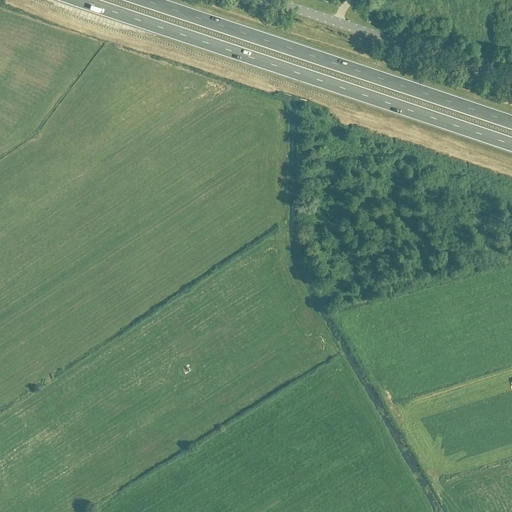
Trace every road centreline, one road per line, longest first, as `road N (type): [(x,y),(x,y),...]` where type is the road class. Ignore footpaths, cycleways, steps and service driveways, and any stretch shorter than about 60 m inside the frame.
road 1 (trunk): [(80,0),(511,144)]
road 2 (trunk): [(511,122),(146,0)]
road 3 (unclassified): [(511,81),(267,0)]
